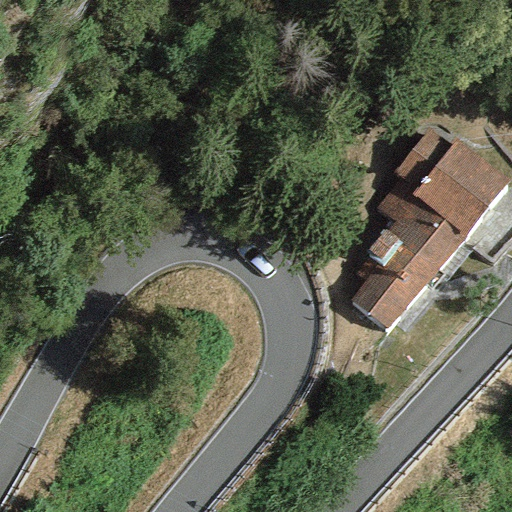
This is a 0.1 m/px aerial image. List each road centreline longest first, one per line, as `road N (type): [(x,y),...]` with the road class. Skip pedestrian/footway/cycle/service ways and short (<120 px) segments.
road 1 (tertiary): [(0,443),(55,348),(116,277),(166,243),(218,232),(263,258),(292,300),(286,369),(177,511)]
road 2 (tertiary): [(336,511),(511,321)]
